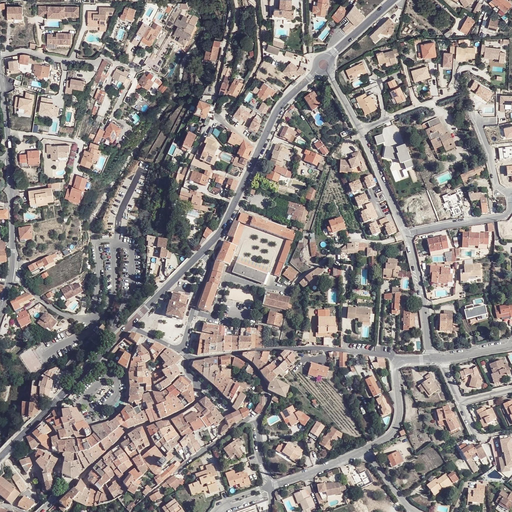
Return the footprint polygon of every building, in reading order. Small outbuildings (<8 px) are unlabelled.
[(275,8),(274,14),(286,15),(286,18),(294,18),(294,10),(291,9),(291,0),(280,0),(280,9),(275,8)] [(312,15),(316,15),(316,14),(325,15),(326,8),(328,9),(328,0),(318,0),(317,4),(314,4),(312,15)] [(492,0),(496,3),(495,4),(500,9),(501,8),(505,12),(511,4),(510,3),(511,2),(509,0),(508,1),(506,0),(492,0)] [(121,3),(117,13),(122,15),(120,18),(125,20),(126,16),(133,18),(136,10),(129,8),(128,9),(125,8),(127,4),(121,3)] [(341,6),(334,14),(340,20),(344,16),(345,17),(346,15),(349,12),(344,9),(346,6),(343,3),(341,6)] [(481,5),(478,3),(475,9),(482,13),(483,10),(480,8),(481,5)] [(362,19),(364,17),(355,6),(354,5),(349,12),(346,15),(345,17),(344,18),(348,21),(345,25),(345,26),(342,29),(347,34),(363,19),(362,19)] [(8,7),(8,18),(14,18),(22,18),(22,7),(19,7),(13,7),(8,7)] [(39,7),(39,16),(44,16),(44,13),(48,14),(48,10),(53,10),(53,18),(64,18),(64,16),(64,14),(67,14),(67,17),(79,17),(79,7),(39,7)] [(88,13),(88,23),(93,23),(93,27),(100,27),(100,31),(107,31),(106,14),(99,14),(94,14),(94,13),(88,13)] [(338,23),(340,20),(334,14),(331,17),(338,23)] [(174,39),(172,42),(184,48),(186,45),(184,44),(187,38),(189,39),(191,34),(190,34),(194,26),(186,22),(187,18),(183,16),(181,20),(177,19),(174,24),(178,26),(175,32),(181,35),(179,38),(178,41),(174,39)] [(475,21),(468,17),(466,20),(465,20),(462,26),(460,30),(467,34),(475,21)] [(374,31),(376,35),(380,32),(387,34),(387,31),(392,32),(393,25),(392,24),(390,22),(391,21),(388,18),(378,27),(378,28),(374,31)] [(499,20),(490,18),(488,29),(497,30),(499,20)] [(152,28),(145,24),(140,33),(144,35),(143,36),(150,40),(149,40),(153,43),(156,37),(157,37),(162,27),(155,23),(152,28)] [(48,35),(48,42),(53,43),(52,44),(72,45),(72,34),(61,34),(61,35),(57,35),(57,38),(53,37),(53,35),(48,35)] [(274,40),(273,44),(279,46),(284,48),(286,44),(274,40)] [(433,43),(421,44),(422,52),(423,58),(435,56),(433,43)] [(268,44),(267,49),(277,52),(279,48),(268,44)] [(210,61),(210,60),(211,58),(217,60),(219,47),(213,45),(212,52),(207,51),(205,60),(210,61)] [(484,45),(481,45),(480,54),(483,55),(483,58),(492,59),(492,58),(499,59),(500,49),(484,47),(484,45)] [(449,46),(449,53),(442,52),(441,63),(449,63),(450,53),(454,53),(454,47),(449,46)] [(474,48),(454,47),(454,53),(455,53),(454,59),(461,60),(462,57),(464,57),(473,58),(474,48)] [(398,55),(396,48),(392,49),(392,51),(382,54),(382,52),(376,53),(378,63),(383,61),(384,63),(385,68),(391,66),(390,65),(396,64),(394,56),(398,55)] [(25,54),(21,55),(19,63),(24,64),(24,60),(29,61),(30,58),(30,55),(25,54)] [(99,71),(97,74),(96,77),(94,82),(98,84),(100,80),(104,81),(106,78),(109,72),(108,72),(112,64),(104,60),(101,65),(98,71),(99,71)] [(35,63),(35,64),(34,68),(35,68),(35,70),(34,74),(37,75),(38,78),(41,78),(43,77),(43,76),(48,77),(50,66),(48,66),(48,65),(45,64),(45,66),(41,65),(35,63)] [(293,68),(289,64),(283,72),(286,74),(290,77),(293,73),(296,76),(297,76),(299,73),(302,75),(306,71),(303,70),(300,67),(300,66),(298,68),(295,65),(293,68)] [(349,80),(353,78),(352,77),(356,75),(361,73),(362,75),(366,73),(362,64),(358,66),(357,65),(345,71),(349,80)] [(124,82),(125,80),(129,72),(125,70),(124,72),(116,69),(113,77),(124,82)] [(144,73),(138,82),(149,89),(152,90),(154,87),(151,85),(155,81),(144,73)] [(67,80),(65,93),(71,94),(72,88),(83,89),(85,80),(71,79),(71,80),(67,80)] [(387,83),(391,91),(394,98),(397,103),(405,99),(399,87),(397,88),(394,79),(387,83)] [(319,82),(313,86),(316,91),(319,89),(318,88),(322,86),(319,82)] [(219,94),(222,95),(223,96),(227,85),(223,83),(219,94)] [(257,95),(265,100),(269,94),(272,96),(276,91),(264,83),(260,89),(260,90),(257,95)] [(227,85),(223,96),(225,97),(228,92),(232,94),(233,93),(237,95),(241,87),(236,84),(234,87),(231,86),(228,85),(227,85)] [(304,99),(312,112),(321,106),(313,93),(304,99)] [(365,94),(355,98),(359,107),(361,106),(365,114),(375,110),(372,105),(370,101),(368,96),(366,97),(365,94)] [(34,99),(16,96),(15,106),(25,107),(25,113),(32,114),(34,99)] [(52,103),(53,98),(41,97),(39,112),(58,115),(59,107),(56,106),(56,103),(52,103)] [(200,100),(194,112),(206,117),(211,104),(200,100)] [(244,122),(251,113),(240,105),(233,114),(244,122)] [(287,111),(284,115),(287,119),(288,119),(292,116),(290,114),(292,111),(294,108),(292,106),(287,111)] [(427,122),(430,129),(432,134),(428,135),(431,142),(430,142),(432,148),(441,143),(444,149),(449,147),(448,145),(453,143),(448,133),(445,134),(443,135),(443,133),(444,132),(438,117),(427,122)] [(249,127),(258,130),(261,122),(252,119),(249,127)] [(107,131),(103,137),(112,142),(118,132),(119,133),(122,129),(112,123),(110,126),(109,126),(106,130),(107,131)] [(281,136),(280,138),(285,141),(286,139),(288,140),(287,141),(289,142),(292,136),(289,134),(291,130),(285,127),(280,136),(281,136)] [(343,138),(355,132),(353,128),(352,127),(340,132),(343,138)] [(188,133),(182,148),(189,151),(195,137),(188,133)] [(243,141),(238,137),(232,133),(228,141),(236,144),(241,147),(243,141)] [(250,135),(247,140),(253,144),(256,139),(250,135)] [(206,139),(204,144),(207,145),(209,146),(210,146),(212,147),(215,149),(218,149),(217,149),(216,144),(206,139)] [(240,158),(247,161),(253,149),(243,141),(241,147),(236,156),(240,158)] [(320,141),(314,145),(317,150),(319,149),(323,154),(324,153),(325,155),(328,152),(320,141)] [(97,158),(99,149),(96,148),(97,144),(92,143),(90,142),(88,147),(89,147),(90,147),(89,152),(87,151),(83,150),(79,165),(89,167),(91,162),(92,157),(97,158)] [(215,149),(212,147),(210,146),(209,146),(207,145),(204,144),(201,143),(196,154),(201,157),(200,160),(214,166),(217,158),(214,157),(218,149),(215,149)] [(441,143),(432,148),(435,155),(445,151),(444,149),(441,143)] [(449,147),(444,149),(445,151),(455,147),(453,143),(448,145),(449,147)] [(272,155),(270,163),(280,167),(283,160),(287,150),(284,149),(280,147),(281,146),(276,144),(272,155)] [(51,153),(51,159),(56,159),(56,156),(68,156),(68,152),(70,152),(70,146),(52,146),(51,145),(47,145),(47,154),(51,153)] [(35,162),(40,162),(40,150),(28,151),(28,153),(20,154),(20,161),(29,160),(35,160),(35,162)] [(321,162),(325,164),(326,162),(327,160),(305,150),(304,154),(306,155),(304,161),(316,166),(319,159),(321,160),(321,162)] [(351,155),(353,159),(356,158),(358,162),(360,161),(361,165),(359,166),(361,171),(366,169),(358,152),(351,155)] [(240,158),(236,156),(235,159),(232,164),(232,165),(237,167),(238,167),(244,169),(247,161),(240,158)] [(340,161),(339,171),(343,171),(343,172),(352,173),(352,169),(359,166),(361,165),(360,161),(358,162),(356,158),(353,159),(348,161),(348,163),(345,162),(345,161),(340,161)] [(290,178),(292,173),(267,164),(266,166),(270,167),(266,179),(276,183),(280,174),(290,178)] [(484,171),(481,166),(473,169),(474,171),(459,176),(462,182),(467,181),(466,178),(484,171)] [(208,178),(212,179),(214,174),(205,171),(204,176),(193,172),(190,181),(205,186),(208,178)] [(88,174),(83,172),(82,176),(77,175),(75,183),(76,184),(75,188),(73,187),(72,187),(71,189),(67,189),(65,198),(69,199),(69,196),(75,198),(75,196),(80,197),(82,190),(84,190),(88,174)] [(175,180),(175,183),(178,184),(179,180),(184,182),(186,177),(175,173),(173,180),(175,180)] [(223,181),(227,182),(228,179),(214,174),(212,179),(211,182),(221,186),(223,181)] [(238,182),(229,179),(225,189),(234,192),(238,182)] [(41,189),(42,202),(47,201),(47,202),(54,201),(52,189),(52,187),(41,189)] [(204,195),(183,187),(182,187),(178,200),(192,204),(191,208),(200,211),(201,206),(200,206),(202,198),(202,199),(204,195)] [(307,195),(306,198),(311,200),(310,202),(312,203),(316,190),(310,188),(307,195)] [(41,189),(29,191),(31,204),(37,203),(37,202),(42,202),(41,189)] [(489,214),(487,197),(481,197),(480,195),(468,196),(470,202),(481,201),(482,215),(489,214)] [(296,203),(292,202),(291,208),(294,209),(290,223),(296,224),(296,223),(301,224),(300,228),(303,229),(303,228),(305,221),(307,215),(309,209),(295,205),(296,203)] [(293,242),(297,231),(298,228),(292,226),(290,231),(270,224),(272,218),(267,216),(267,217),(265,222),(240,213),(237,221),(287,240),(293,242)] [(341,218),(328,223),(332,234),(345,229),(341,218)] [(234,240),(239,225),(239,223),(234,221),(232,226),(230,231),(227,237),(234,240)] [(26,237),(33,237),(32,225),(31,225),(25,226),(19,227),(21,241),(22,241),(25,241),(26,240),(26,237)] [(244,227),(239,225),(234,240),(232,245),(236,247),(244,227)] [(212,233),(207,228),(202,237),(200,240),(199,242),(199,243),(198,244),(198,245),(199,246),(205,240),(211,234),(212,233)] [(483,234),(462,233),(461,248),(468,248),(468,246),(478,246),(478,244),(482,244),(483,239),(487,239),(488,239),(488,232),(483,232),(483,234)] [(144,237),(144,239),(145,239),(145,241),(146,241),(146,242),(148,242),(148,246),(161,248),(160,258),(166,259),(168,252),(165,252),(167,240),(144,237)] [(439,237),(421,241),(423,253),(441,249),(439,237)] [(293,242),(287,240),(274,275),(279,277),(284,264),(293,242)] [(218,257),(216,262),(224,264),(225,264),(229,266),(232,259),(236,247),(232,245),(225,242),(223,245),(220,252),(218,257)] [(340,250),(340,253),(347,253),(347,249),(357,249),(358,243),(352,243),(351,243),(351,244),(347,244),(340,250)] [(358,243),(357,249),(357,251),(367,251),(367,255),(372,257),(373,257),(372,250),(371,245),(368,244),(367,244),(358,243)] [(41,260),(44,265),(50,261),(51,264),(54,262),(52,259),(58,256),(56,252),(41,260)] [(36,263),(39,268),(40,268),(44,266),(44,265),(41,260),(36,263)] [(397,278),(397,276),(398,267),(396,267),(397,261),(387,260),(387,264),(386,270),(384,269),(383,269),(382,275),(386,276),(392,276),(392,277),(397,278)] [(41,270),(42,271),(47,269),(53,265),(55,264),(54,262),(51,264),(50,261),(44,265),(44,266),(40,268),(41,269),(41,270)] [(212,271),(221,274),(223,271),(222,270),(224,264),(216,262),(215,261),(214,266),(212,271)] [(236,261),(232,272),(264,284),(268,273),(236,261)] [(36,263),(28,267),(31,272),(39,268),(36,263)] [(479,265),(463,266),(464,274),(459,274),(459,281),(467,281),(467,279),(467,276),(470,276),(480,276),(479,265)] [(284,276),(278,283),(286,286),(290,280),(291,281),(297,273),(289,267),(283,275),(284,276)] [(305,277),(299,283),(301,286),(302,286),(303,288),(309,283),(312,287),(318,282),(316,280),(318,278),(317,277),(324,272),(320,267),(318,268),(314,271),(311,273),(309,275),(305,277)] [(429,267),(429,274),(431,274),(431,277),(431,283),(437,283),(437,282),(447,282),(447,276),(449,276),(450,269),(442,269),(442,268),(429,267)] [(210,277),(209,283),(217,286),(221,274),(212,271),(210,277)] [(201,302),(198,309),(208,312),(214,295),(217,286),(209,283),(207,284),(207,286),(204,293),(202,297),(201,302)] [(64,288),(56,292),(62,303),(78,294),(74,285),(66,290),(64,288)] [(287,310),(288,305),(290,298),(266,292),(262,307),(286,313),(286,310),(287,310)] [(23,302),(33,297),(27,293),(10,302),(9,302),(14,311),(20,308),(18,305),(23,302)] [(173,293),(171,302),(185,306),(188,297),(173,293)] [(174,318),(183,320),(184,315),(186,306),(185,306),(171,302),(170,302),(166,316),(174,318)] [(507,304),(494,307),(497,318),(510,314),(507,304)] [(464,312),(465,317),(468,316),(469,319),(476,317),(477,319),(477,321),(483,319),(483,318),(487,317),(485,307),(481,308),(481,307),(473,309),(472,305),(464,307),(465,312),(464,312)] [(355,319),(355,318),(355,317),(358,317),(358,318),(358,321),(362,322),(363,319),(370,319),(371,310),(356,309),(350,308),(348,308),(347,318),(355,319)] [(316,332),(316,337),(334,337),(334,334),(334,332),(337,332),(337,327),(334,327),(334,318),(329,318),(328,310),(317,310),(317,318),(320,318),(320,327),(317,327),(317,332),(316,332)] [(26,311),(18,315),(20,318),(17,319),(21,328),(32,323),(26,311)] [(403,311),(403,331),(408,331),(408,328),(413,328),(413,316),(413,315),(413,311),(403,311)] [(439,315),(439,321),(438,326),(438,331),(444,331),(444,328),(451,328),(451,324),(451,311),(443,311),(442,315),(439,315)] [(267,324),(271,325),(272,323),(280,325),(282,315),(269,312),(267,324)] [(46,316),(39,322),(43,328),(47,325),(49,326),(52,330),(58,324),(50,315),(47,318),(46,316)] [(218,335),(218,327),(217,326),(212,326),(210,326),(206,325),(204,324),(202,332),(208,334),(213,334),(218,335)] [(96,332),(89,339),(93,343),(99,336),(106,329),(103,325),(102,326),(96,332)] [(239,350),(251,349),(251,336),(246,336),(246,328),(243,328),(239,328),(235,328),(235,337),(239,337),(239,350)] [(253,328),(246,328),(246,336),(251,336),(251,349),(254,348),(255,348),(257,348),(260,348),(263,348),(264,348),(264,332),(257,331),(257,329),(253,328)] [(133,342),(137,344),(140,337),(131,333),(127,337),(128,338),(128,339),(133,342)] [(207,336),(201,335),(200,340),(205,342),(210,343),(210,336),(207,336)] [(128,338),(127,337),(124,339),(130,345),(133,342),(128,339),(128,338)] [(217,337),(217,343),(216,353),(223,352),(224,337),(217,337)] [(224,337),(223,352),(231,351),(232,337),(225,337),(224,337)] [(232,337),(231,351),(239,350),(239,337),(235,337),(232,337)] [(164,350),(165,348),(155,344),(149,350),(154,360),(154,361),(164,350)] [(136,351),(144,356),(148,354),(140,346),(136,351)] [(168,349),(165,348),(164,350),(165,352),(163,354),(160,357),(163,361),(162,362),(163,363),(162,364),(163,366),(162,366),(163,367),(164,370),(167,368),(169,372),(175,365),(181,359),(168,349)] [(116,357),(121,359),(125,353),(126,352),(121,349),(116,357)] [(252,363),(256,352),(243,354),(242,356),(252,363)] [(256,352),(252,363),(260,372),(268,365),(264,364),(269,352),(263,353),(256,352)] [(328,353),(329,358),(334,358),(334,361),(339,361),(340,367),(346,367),(345,354),(345,353),(338,352),(333,352),(332,352),(330,353),(328,353)] [(120,360),(118,364),(127,370),(130,357),(131,355),(130,354),(129,355),(125,353),(121,359),(120,360)] [(296,358),(291,353),(287,358),(286,358),(291,364),(294,361),(293,360),(296,358)] [(107,357),(118,364),(120,360),(110,354),(107,357)] [(142,357),(144,363),(145,362),(150,360),(149,356),(148,354),(144,356),(142,357)] [(230,365),(230,356),(219,358),(219,360),(221,360),(221,365),(230,365)] [(369,356),(367,356),(369,359),(376,361),(376,363),(371,363),(373,367),(384,367),(384,363),(388,363),(388,362),(387,360),(385,358),(382,358),(378,358),(373,357),(369,356)] [(130,365),(144,363),(142,357),(132,359),(131,361),(130,365)] [(291,364),(286,358),(277,367),(271,372),(277,377),(278,375),(280,377),(285,373),(291,364)] [(217,367),(217,359),(204,361),(204,370),(217,367)] [(490,375),(492,381),(496,379),(500,378),(499,376),(505,374),(506,375),(510,374),(507,365),(504,366),(502,360),(489,364),(492,374),(490,375)] [(204,370),(204,361),(193,362),(192,367),(203,376),(204,370)] [(268,365),(260,372),(261,372),(265,378),(271,372),(277,367),(274,365),(272,362),(268,365)] [(315,365),(311,364),(308,376),(313,377),(314,374),(319,376),(326,378),(329,369),(319,366),(319,367),(314,366),(315,365)] [(175,365),(169,372),(174,381),(180,375),(179,370),(175,365)] [(251,375),(254,371),(253,370),(248,365),(245,372),(251,375)] [(463,371),(458,371),(460,378),(464,377),(464,375),(469,374),(470,378),(468,386),(475,388),(479,387),(481,380),(481,379),(481,378),(480,377),(479,377),(478,376),(476,376),(475,376),(473,376),(473,375),(477,373),(474,366),(471,369),(468,370),(467,368),(462,369),(463,371)] [(204,370),(203,376),(214,385),(217,369),(217,367),(204,370)] [(167,368),(164,370),(162,371),(164,377),(167,381),(170,384),(174,381),(169,372),(167,368)] [(222,370),(217,369),(214,385),(218,390),(223,378),(219,378),(220,372),(221,372),(222,370)] [(231,371),(230,371),(222,370),(221,372),(220,372),(219,378),(223,378),(230,379),(231,371)] [(271,372),(265,378),(270,384),(274,380),(277,377),(271,372)] [(138,377),(137,373),(129,373),(130,382),(138,382),(138,377)] [(426,380),(419,385),(423,391),(428,397),(438,389),(430,379),(430,378),(432,376),(430,373),(424,377),(426,380)] [(365,380),(369,388),(370,387),(373,392),(371,393),(373,398),(381,394),(372,376),(365,380)] [(138,384),(140,384),(146,384),(146,392),(151,390),(151,387),(151,383),(150,377),(138,377),(138,382),(138,384)] [(164,377),(161,378),(156,381),(154,383),(155,387),(167,381),(164,377)] [(180,391),(189,385),(191,382),(185,377),(182,377),(181,378),(177,381),(176,383),(173,386),(179,391),(180,391)] [(230,379),(223,378),(218,390),(223,395),(231,381),(230,380),(230,379)] [(30,404),(37,404),(38,396),(38,385),(35,380),(32,382),(30,403),(30,404)] [(274,380),(270,384),(268,390),(274,393),(285,398),(289,387),(280,382),(274,380)] [(168,387),(171,385),(170,384),(167,381),(155,387),(160,392),(168,387)] [(233,383),(231,381),(223,395),(228,399),(236,385),(235,385),(233,383)] [(50,391),(51,385),(41,382),(40,388),(50,391)] [(138,396),(143,396),(142,392),(139,392),(140,388),(140,384),(138,384),(138,382),(130,382),(130,387),(130,388),(130,396),(138,396)] [(189,385),(180,391),(185,398),(189,405),(194,401),(192,387),(189,385)] [(243,390),(236,385),(228,399),(231,402),(241,393),(242,392),(243,390)] [(173,386),(167,390),(171,397),(175,394),(179,391),(173,386)] [(50,391),(40,388),(40,396),(41,401),(48,401),(50,391)] [(171,397),(167,390),(163,393),(166,403),(162,407),(167,417),(178,411),(171,397)] [(180,391),(179,391),(175,394),(180,402),(185,398),(180,391)] [(160,394),(152,393),(154,401),(156,408),(162,407),(166,403),(163,393),(160,394)] [(241,393),(231,402),(234,405),(232,407),(237,411),(240,407),(246,397),(241,393)] [(175,394),(171,397),(178,411),(183,409),(184,409),(185,409),(185,408),(180,402),(175,394)] [(259,403),(263,406),(265,402),(264,395),(262,395),(255,395),(256,400),(259,400),(259,403)] [(138,396),(130,396),(130,397),(129,403),(131,404),(133,404),(134,402),(136,402),(138,396)] [(383,397),(376,400),(379,405),(378,406),(378,407),(377,408),(378,408),(378,409),(378,410),(379,410),(380,411),(381,411),(384,416),(387,414),(390,412),(383,397)] [(180,402),(185,408),(189,405),(185,398),(180,402)] [(142,413),(146,411),(151,410),(156,408),(154,401),(150,399),(144,400),(141,402),(136,402),(134,402),(136,405),(137,405),(139,404),(141,404),(141,405),(143,405),(144,407),(141,408),(140,409),(142,413)] [(204,399),(201,402),(206,408),(211,405),(205,399),(204,399)] [(503,411),(505,410),(507,410),(509,416),(507,417),(509,423),(511,421),(511,401),(511,402),(501,405),(503,411)] [(29,418),(30,404),(30,403),(22,402),(22,417),(27,417),(27,418),(29,418)] [(200,403),(209,415),(215,410),(211,405),(206,408),(201,402),(200,403)] [(200,403),(195,407),(205,418),(209,415),(200,403)] [(263,406),(259,403),(258,404),(254,411),(258,414),(259,414),(260,413),(260,412),(263,406)] [(37,404),(30,404),(29,418),(32,418),(40,410),(40,407),(37,404)] [(292,406),(288,409),(284,419),(287,418),(289,417),(294,425),(299,422),(298,420),(302,418),(298,412),(296,413),(292,406)] [(442,409),(435,410),(438,420),(444,419),(450,431),(459,427),(453,415),(451,416),(450,413),(448,406),(442,407),(442,409)] [(130,412),(128,414),(131,419),(137,416),(133,410),(133,409),(132,407),(128,410),(130,412)] [(140,409),(138,407),(133,409),(133,410),(137,416),(142,413),(140,409)] [(162,407),(156,408),(160,420),(167,417),(162,407)] [(191,409),(205,426),(207,428),(207,429),(212,425),(205,418),(195,407),(191,409)] [(483,407),(475,410),(477,414),(477,413),(479,419),(478,420),(481,427),(486,426),(485,423),(491,421),(490,420),(495,418),(490,408),(485,410),(483,407)] [(160,420),(156,408),(151,410),(155,421),(160,420)] [(63,419),(81,418),(76,409),(62,410),(63,419)] [(131,419),(128,414),(124,409),(121,413),(127,421),(128,422),(131,419)] [(188,411),(200,429),(205,426),(191,409),(188,411)] [(231,414),(235,423),(236,425),(239,423),(238,421),(243,418),(247,417),(247,416),(249,413),(247,409),(244,409),(242,410),(237,411),(231,414)] [(284,419),(288,409),(280,413),(283,420),(284,419)] [(151,410),(146,411),(149,420),(150,423),(155,421),(151,410)] [(215,410),(209,415),(218,424),(224,419),(221,416),(215,410)] [(194,432),(200,429),(188,411),(182,415),(187,422),(191,427),(194,432)] [(61,420),(59,421),(56,422),(54,417),(52,412),(45,419),(46,422),(53,427),(57,426),(57,427),(60,426),(63,425),(61,420)] [(121,414),(118,416),(124,424),(128,422),(127,421),(121,413),(121,414)] [(145,422),(142,413),(137,416),(131,419),(132,420),(135,426),(145,422)] [(220,434),(222,436),(231,429),(230,427),(231,426),(230,425),(235,423),(231,414),(225,418),(225,419),(227,423),(222,427),(220,434)] [(183,426),(187,422),(182,415),(177,418),(180,421),(183,426)] [(205,418),(212,425),(214,424),(216,427),(218,426),(218,424),(209,415),(205,418)] [(119,425),(120,427),(121,426),(124,424),(118,416),(116,419),(119,425)] [(83,422),(81,418),(63,419),(61,420),(63,425),(64,428),(70,426),(73,425),(79,423),(79,424),(83,422)] [(176,424),(180,421),(177,418),(171,421),(176,427),(176,424)] [(114,433),(118,428),(120,427),(119,425),(116,419),(109,424),(109,423),(106,424),(114,433)] [(46,440),(48,440),(45,435),(51,432),(46,425),(42,422),(36,429),(46,440)] [(81,429),(86,425),(86,424),(85,425),(83,422),(79,424),(79,423),(73,425),(77,432),(81,429)] [(168,422),(161,423),(164,431),(171,427),(168,422)] [(181,434),(191,427),(187,422),(183,426),(178,430),(181,434)] [(155,425),(160,433),(163,432),(164,431),(161,423),(155,425)] [(106,424),(100,425),(107,440),(112,435),(114,433),(106,424)] [(73,425),(70,426),(73,434),(76,438),(77,437),(86,437),(84,432),(81,429),(77,432),(73,425)] [(94,433),(100,445),(107,440),(100,425),(91,428),(94,433)] [(151,439),(160,433),(155,425),(147,428),(151,439)] [(64,428),(65,430),(67,439),(73,434),(70,426),(64,428)] [(343,433),(331,426),(329,430),(330,431),(328,434),(327,433),(325,436),(326,437),(321,445),(326,448),(331,440),(333,441),(336,435),(340,437),(343,433)] [(171,427),(164,431),(163,432),(166,436),(167,437),(175,432),(171,427)] [(181,434),(184,438),(187,436),(191,434),(193,433),(194,432),(191,427),(181,434)] [(137,430),(141,440),(146,438),(145,435),(142,428),(137,430)] [(32,435),(40,444),(46,440),(36,429),(33,432),(32,435)] [(65,430),(58,432),(60,440),(67,439),(65,430)] [(136,441),(140,451),(145,448),(141,440),(137,430),(131,434),(136,441)] [(163,432),(160,433),(151,439),(154,444),(156,445),(166,436),(163,432)] [(167,437),(170,442),(178,436),(175,432),(167,437)] [(94,433),(92,436),(97,447),(100,445),(94,433)] [(133,444),(138,452),(140,451),(136,441),(131,434),(128,436),(133,444)] [(191,443),(192,445),(196,443),(191,434),(187,436),(191,443)] [(40,444),(32,435),(26,438),(31,451),(36,448),(40,444)] [(118,440),(112,435),(107,440),(112,445),(116,443),(118,440)] [(129,446),(133,444),(128,436),(124,438),(126,441),(121,445),(125,450),(127,448),(129,446)] [(156,445),(160,449),(167,444),(167,445),(170,442),(167,437),(166,436),(156,445)] [(182,440),(178,436),(170,442),(167,445),(171,451),(174,448),(180,442),(182,440)] [(184,438),(182,440),(180,442),(182,446),(183,448),(191,443),(187,436),(184,438)] [(59,454),(59,442),(57,437),(50,439),(52,448),(52,451),(52,452),(59,454)] [(145,448),(146,448),(150,446),(146,438),(141,440),(145,448)] [(90,439),(85,440),(89,451),(93,449),(90,439)] [(238,439),(224,449),(227,453),(228,452),(233,458),(236,455),(239,459),(243,456),(241,455),(240,452),(241,451),(239,448),(242,446),(238,439)] [(511,439),(500,440),(501,452),(502,452),(502,454),(503,454),(503,457),(499,457),(500,467),(511,465),(511,454),(511,451),(511,439)] [(48,450),(49,451),(48,440),(46,440),(40,444),(45,449),(48,450)] [(112,445),(107,440),(100,445),(105,452),(112,445)] [(66,442),(65,453),(75,458),(72,441),(66,442)] [(75,458),(78,459),(80,457),(77,441),(72,441),(75,458)] [(82,441),(77,441),(80,457),(81,457),(85,454),(82,441)] [(192,445),(194,448),(196,452),(198,451),(201,449),(197,442),(196,443),(192,445)] [(284,449),(279,445),(276,450),(281,453),(282,452),(288,456),(290,457),(290,458),(291,456),(298,460),(302,455),(291,449),(292,446),(288,443),(285,447),(284,449)] [(124,450),(128,456),(138,452),(133,444),(129,446),(127,448),(125,450),(124,450)] [(162,451),(166,455),(168,452),(169,453),(171,451),(167,445),(167,444),(160,449),(162,451)] [(463,444),(457,447),(465,460),(466,461),(470,458),(470,457),(476,453),(477,455),(480,460),(486,456),(483,451),(479,445),(473,449),(471,445),(466,448),(463,444)] [(105,452),(100,445),(97,447),(96,448),(102,455),(105,452)] [(296,448),(292,446),(291,449),(302,455),(304,451),(297,447),(296,448)] [(112,451),(118,459),(124,454),(118,447),(112,451)] [(149,451),(146,448),(145,448),(140,451),(138,452),(140,456),(144,464),(148,472),(150,471),(151,473),(152,472),(153,474),(156,475),(158,475),(161,473),(161,472),(161,470),(161,468),(162,468),(167,463),(164,460),(167,456),(166,455),(162,451),(160,453),(155,447),(149,451)] [(96,448),(93,449),(89,451),(86,453),(94,462),(102,455),(96,448)] [(38,460),(45,454),(39,450),(35,457),(38,460)] [(110,457),(109,458),(113,462),(118,459),(112,451),(108,454),(110,457)] [(398,451),(387,457),(390,463),(389,464),(391,468),(403,462),(398,451)] [(132,460),(140,456),(138,452),(128,456),(132,460)] [(164,460),(167,463),(174,456),(169,453),(168,452),(166,455),(167,456),(164,460)] [(65,453),(64,453),(63,454),(63,455),(63,456),(63,457),(64,457),(64,458),(65,458),(64,464),(69,468),(73,464),(78,459),(75,458),(65,453)] [(94,462),(86,453),(85,454),(81,457),(90,465),(94,462)] [(42,469),(44,470),(48,462),(51,457),(45,454),(38,460),(36,462),(41,469),(42,469)] [(103,459),(102,460),(104,462),(109,458),(110,457),(108,454),(103,459)] [(118,459),(113,462),(114,463),(116,465),(126,457),(124,454),(118,459)] [(140,456),(132,460),(135,464),(138,469),(144,464),(140,456)] [(81,457),(80,457),(78,459),(73,464),(81,473),(84,469),(90,465),(81,457)] [(126,457),(116,465),(119,468),(124,465),(129,461),(126,457)] [(22,467),(26,473),(29,470),(32,466),(32,464),(29,458),(20,461),(22,467)] [(109,468),(110,467),(114,463),(113,462),(109,458),(104,462),(109,468)] [(470,458),(466,461),(469,467),(473,473),(480,469),(474,460),(472,461),(470,458)] [(102,460),(97,464),(104,472),(109,468),(104,462),(102,460)] [(135,464),(132,460),(131,461),(130,462),(129,461),(124,465),(127,469),(133,465),(135,464)] [(464,469),(469,467),(466,461),(465,460),(461,463),(464,469)] [(44,470),(42,473),(43,476),(51,474),(52,470),(55,465),(48,462),(44,470)] [(114,463),(110,467),(114,472),(119,468),(116,465),(114,463)] [(64,464),(64,466),(61,479),(67,481),(70,479),(70,478),(74,479),(79,475),(69,468),(64,464)] [(73,464),(69,468),(79,475),(81,473),(73,464)] [(106,475),(104,472),(97,464),(93,469),(101,479),(106,475)] [(140,473),(142,476),(148,472),(144,464),(138,469),(137,469),(140,473)] [(161,473),(158,475),(159,475),(163,481),(171,475),(173,472),(177,469),(173,464),(167,470),(164,473),(162,471),(161,472),(161,473)] [(188,486),(190,490),(195,489),(196,491),(203,488),(202,486),(207,484),(208,487),(208,489),(210,494),(215,492),(215,490),(218,489),(216,483),(214,484),(213,481),(212,482),(211,478),(217,476),(215,471),(213,464),(206,467),(207,471),(208,472),(204,474),(203,472),(196,474),(198,480),(200,479),(200,481),(198,482),(188,486)] [(124,465),(119,468),(114,472),(120,479),(123,476),(122,474),(127,469),(124,465)] [(511,469),(511,465),(500,467),(498,469),(497,470),(504,477),(511,469)] [(113,473),(109,468),(104,472),(106,475),(109,479),(114,476),(113,473)] [(90,473),(98,482),(101,479),(93,469),(90,473)] [(129,474),(130,476),(136,481),(138,479),(142,476),(140,473),(139,474),(134,470),(129,474)] [(214,484),(216,483),(214,478),(219,476),(217,470),(215,471),(217,476),(211,478),(212,482),(213,481),(214,484)] [(230,487),(240,483),(244,482),(245,484),(250,482),(247,473),(245,474),(242,475),(241,472),(236,474),(234,471),(226,474),(230,487)] [(426,485),(432,494),(441,488),(442,489),(443,490),(452,483),(453,483),(457,480),(452,472),(447,476),(445,474),(436,480),(435,479),(426,485)] [(40,484),(45,483),(52,481),(51,476),(51,474),(43,476),(42,473),(36,473),(37,474),(40,484)] [(95,486),(98,482),(90,473),(89,476),(90,477),(88,480),(95,486)] [(355,485),(358,484),(352,474),(346,476),(351,485),(354,484),(355,485)] [(12,480),(21,493),(29,488),(22,479),(16,475),(12,480)] [(109,479),(106,475),(101,479),(98,482),(95,486),(99,490),(106,484),(110,480),(109,479)] [(163,481),(159,475),(154,479),(158,485),(163,481)] [(141,483),(138,479),(136,481),(130,476),(126,479),(123,484),(129,490),(135,493),(138,488),(136,487),(141,483)] [(174,476),(166,482),(170,488),(171,488),(179,482),(174,476)] [(0,480),(0,494),(14,505),(22,495),(2,478),(0,480)] [(76,487),(74,489),(79,495),(84,490),(86,488),(80,480),(76,487)] [(52,481),(45,483),(47,491),(54,489),(56,489),(55,487),(54,486),(53,485),(52,481)] [(109,492),(111,495),(121,487),(121,486),(120,484),(121,483),(118,481),(117,481),(113,483),(113,486),(108,489),(109,492)] [(170,488),(166,482),(162,486),(166,491),(170,488)] [(328,485),(328,483),(316,485),(317,487),(320,492),(325,491),(325,496),(340,493),(339,491),(346,490),(342,483),(338,484),(338,483),(333,484),(328,485)] [(108,488),(106,484),(99,490),(102,493),(108,488)] [(124,498),(129,490),(123,484),(122,485),(121,486),(121,487),(111,495),(115,500),(117,499),(120,502),(124,498)] [(476,489),(468,488),(468,493),(467,500),(477,500),(477,502),(482,502),(482,497),(484,497),(484,490),(485,485),(476,484),(476,489)] [(433,496),(442,489),(441,488),(432,494),(433,496)] [(74,489),(60,503),(59,503),(62,505),(66,509),(69,509),(71,502),(72,500),(73,500),(79,495),(74,489)] [(305,489),(296,493),(300,503),(304,510),(303,511),(302,511),(311,511),(310,508),(315,505),(311,496),(310,497),(308,497),(307,494),(305,489)] [(79,495),(73,500),(78,502),(85,505),(89,492),(84,490),(79,495)] [(90,490),(89,492),(85,505),(94,506),(97,494),(90,490)] [(157,490),(153,493),(154,495),(150,497),(152,503),(154,502),(155,502),(164,497),(162,494),(159,495),(157,490)] [(495,501),(499,504),(500,503),(506,507),(507,506),(510,508),(511,505),(511,502),(511,501),(511,494),(509,496),(502,490),(499,495),(500,495),(495,501)] [(109,503),(115,500),(111,495),(109,492),(108,493),(109,494),(105,496),(109,503)] [(101,495),(99,505),(109,503),(105,496),(103,494),(101,495)] [(32,500),(27,497),(22,502),(20,507),(24,509),(27,510),(31,511),(38,504),(32,500)] [(183,511),(184,511),(180,506),(179,507),(174,500),(162,508),(164,511),(183,511)]
